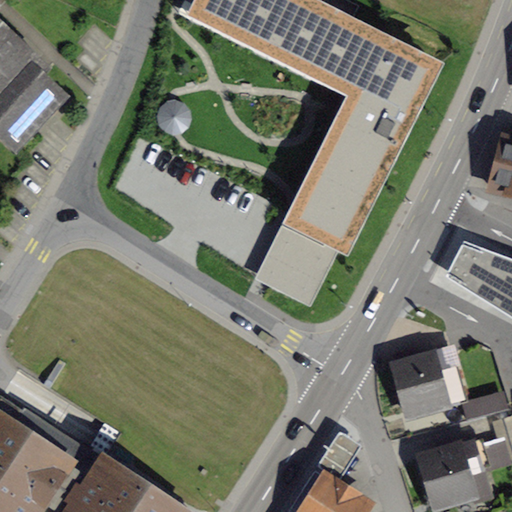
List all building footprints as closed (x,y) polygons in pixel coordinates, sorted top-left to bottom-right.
[(345,97),(282,224),(348,257),(445,63),(319,0),(193,0),(185,17),(345,97)] [(0,48),(12,36),(0,24),(0,48)] [(48,68),(12,36),(0,48),(0,125),(9,133),(3,140),(16,151),(66,97),(42,75),(48,68)] [(511,148),(506,147),(494,191),(511,195),(511,148)] [(445,277),(511,318),(511,258),(464,240),(445,277)] [(434,361),(432,354),(395,364),(408,411),(444,401),(441,389),(461,384),(453,356),(434,361)] [(0,511),(191,511),(109,458),(105,464),(1,396),(0,398),(0,511)] [(349,476),(363,445),(339,435),(326,466),(349,476)] [(491,498),(476,447),(459,452),(457,445),(436,452),(438,459),(423,463),(435,502),(471,491),(474,503),(491,498)] [(326,480),(305,511),(361,511),(366,506),(326,480)]
